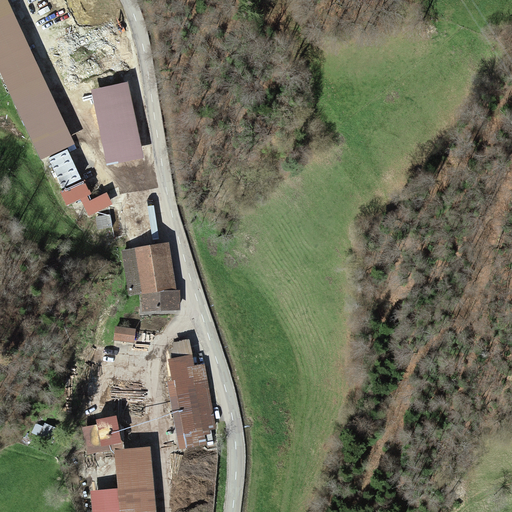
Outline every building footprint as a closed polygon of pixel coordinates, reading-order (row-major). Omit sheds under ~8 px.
[(5,1),(0,3),(0,76),(38,160),(71,145),(5,1)] [(131,87),(92,95),(107,166),(146,158),(131,87)] [(174,295),(166,248),(122,255),(129,296),(142,294),(145,316),(180,310),(177,294),(174,295)] [(192,370),(187,344),(173,347),(174,352),(168,353),(170,364),(168,364),(172,385),(166,387),(179,449),(207,443),(205,432),(215,430),(202,368),(192,370)] [(118,448),(113,422),(81,428),(86,454),(118,448)] [(153,511),(148,453),(117,456),(121,511),(153,511)]
